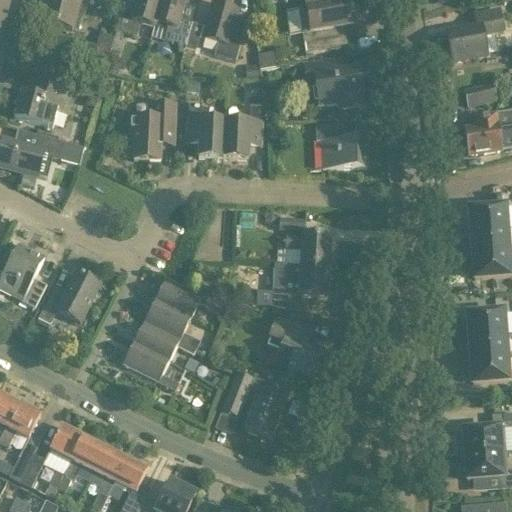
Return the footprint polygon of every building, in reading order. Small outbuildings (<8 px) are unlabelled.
[(82,18),(87,0),(39,0),(38,7),(44,8),(40,23),(71,32),(75,17),(82,18)] [(120,11),(109,51),(121,54),(124,43),(120,42),(121,36),(134,40),(138,26),(153,30),(154,27),(160,0),(136,0),(133,14),(120,11)] [(177,47),(182,49),(189,26),(178,23),(183,0),(160,0),(154,27),(166,30),(162,43),(177,47)] [(302,0),(303,0),(304,9),(347,2),(346,0),(302,0)] [(351,49),(348,28),(352,27),(350,13),(349,14),(347,2),(304,9),(304,10),(296,11),(303,58),(351,49)] [(233,64),(246,20),(234,17),(236,13),(212,6),(205,30),(189,25),(183,48),(198,52),(202,40),(216,44),(212,58),(233,64)] [(471,16),(473,28),(445,34),(451,64),(485,58),(481,39),(503,35),(499,11),(471,16)] [(94,51),(108,55),(112,38),(98,35),(94,51)] [(258,72),(274,69),(273,56),(256,58),(258,72)] [(302,64),(304,82),(313,81),(317,110),(334,107),(339,111),(362,106),(356,71),(339,73),(337,59),(302,64)] [(104,72),(116,76),(118,67),(107,64),(104,72)] [(256,67),(245,67),(245,79),(257,78),(256,67)] [(198,94),(198,81),(185,80),(185,93),(198,94)] [(51,130),(56,114),(61,116),(67,93),(27,82),(23,94),(15,92),(12,104),(17,105),(13,120),(51,130)] [(464,95),(468,110),(496,103),(492,88),(464,95)] [(95,100),(86,98),(85,102),(88,107),(93,109),(95,100)] [(150,106),(150,120),(130,120),(129,138),(133,138),(132,162),(158,163),(159,136),(172,136),(173,107),(150,106)] [(187,106),(186,134),(197,135),(196,161),(221,162),(223,123),(199,122),(200,106),(187,106)] [(248,109),(248,124),(223,123),(221,162),(246,163),(247,137),(259,138),(260,124),(260,110),(248,109)] [(471,118),(472,129),(463,130),(467,158),(499,153),(499,152),(511,149),(511,113),(495,116),(495,115),(471,118)] [(267,127),(267,141),(276,140),(276,127),(267,127)] [(342,128),(314,129),(314,143),(320,143),(322,173),(365,171),(364,141),(351,141),(342,128)] [(0,168),(35,178),(41,158),(72,167),(77,150),(16,133),(13,143),(2,140),(0,147),(0,168)] [(24,177),(21,189),(33,192),(36,180),(24,177)] [(490,210),(467,212),(469,236),(505,232),(502,209),(499,209),(498,197),(489,197),(490,210)] [(263,217),(263,227),(277,227),(277,217),(263,217)] [(253,231),(254,222),(239,221),(238,231),(253,231)] [(303,235),(304,222),(278,221),(277,234),(303,235)] [(505,232),(469,236),(471,259),(507,256),(505,232)] [(300,267),(327,269),(328,239),(300,237),(300,239),(284,238),(284,252),(300,253),(300,267)] [(0,294),(33,312),(45,289),(31,282),(43,261),(15,247),(0,276),(0,294)] [(507,256),(471,259),(473,283),(509,280),(507,256)] [(274,266),(272,296),(255,295),(255,307),(298,315),(299,297),(326,298),(327,269),(300,267),(274,266)] [(72,276),(71,276),(62,295),(53,290),(37,323),(49,329),(56,315),(78,326),(97,289),(72,276)] [(164,281),(153,303),(188,321),(195,308),(214,313),(219,304),(198,298),(164,281)] [(142,325),(194,351),(198,343),(181,335),(188,321),(153,303),(142,325)] [(501,313),(466,316),(468,339),(503,336),(501,313)] [(311,334),(274,320),(266,342),(267,342),(265,349),(279,354),(271,374),(292,382),(295,373),(310,379),(319,354),(305,349),(311,334)] [(194,351),(142,325),(132,346),(167,364),(174,349),(190,358),(194,351)] [(503,336),(468,339),(469,363),(505,360),(503,336)] [(167,364),(132,346),(120,368),(171,394),(175,386),(159,378),(167,364)] [(505,360),(469,363),(471,386),(507,383),(505,360)] [(280,410),(283,402),(286,403),(290,391),(252,380),(251,381),(235,376),(220,415),(237,421),(249,392),(259,395),(270,398),(267,405),(255,401),(243,433),(269,443),(281,411),(280,410)] [(215,380),(211,386),(217,389),(221,383),(215,380)] [(0,440),(17,407),(0,398),(0,440)] [(310,410),(292,404),(287,417),(305,424),(310,410)] [(5,451),(6,452),(15,436),(27,442),(39,418),(17,407),(0,440),(0,459),(1,460),(5,451)] [(492,430),(462,432),(463,443),(459,443),(460,455),(464,455),(464,457),(505,454),(503,430),(511,429),(511,415),(491,418),(492,430)] [(55,476),(43,499),(51,503),(82,440),(61,429),(44,462),(33,457),(19,486),(30,491),(42,469),(55,476)] [(73,485),(76,479),(87,485),(104,451),(82,440),(51,503),(59,507),(70,484),(73,485)] [(97,497),(90,510),(94,511),(99,511),(113,485),(125,461),(104,451),(87,485),(98,491),(95,496),(97,497)] [(19,486),(33,457),(22,452),(8,480),(19,486)] [(505,454),(464,457),(464,459),(461,460),(461,472),(465,471),(466,482),(496,480),(497,492),(507,491),(511,490),(511,476),(507,477),(505,454)] [(138,511),(148,493),(139,488),(147,472),(125,461),(113,485),(130,494),(120,511),(138,511)] [(187,511),(195,497),(168,484),(154,511),(187,511)] [(8,511),(17,511),(21,505),(14,501),(8,511)]
